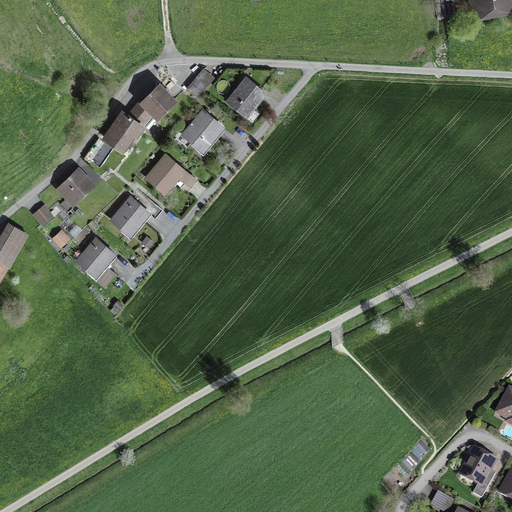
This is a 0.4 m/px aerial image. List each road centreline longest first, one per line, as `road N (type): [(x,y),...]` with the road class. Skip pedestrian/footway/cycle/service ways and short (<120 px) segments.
road 1 (residential): [(511,232),(184,402),(7,511)]
road 2 (residential): [(315,65),(172,59),(140,72),(74,156),(0,220)]
road 3 (residential): [(154,262),(315,65)]
road 4 (residential): [(511,74),(315,65)]
road 5 (residential): [(399,511),(464,438),(482,436),(511,451)]
